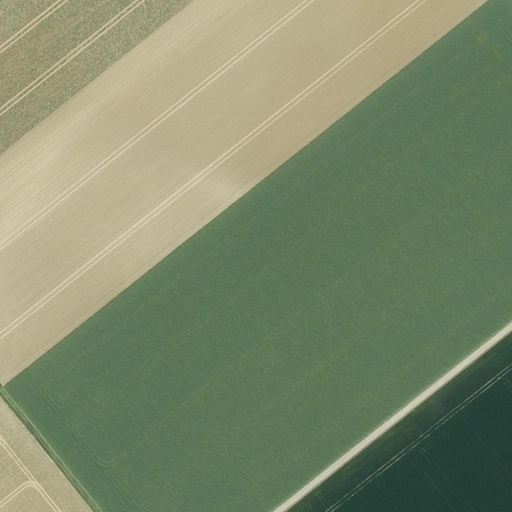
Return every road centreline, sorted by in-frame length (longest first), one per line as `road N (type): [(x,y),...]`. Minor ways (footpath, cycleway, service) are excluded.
road 1 (track): [(277,511),(511,326)]
road 2 (track): [(0,387),(98,511)]
